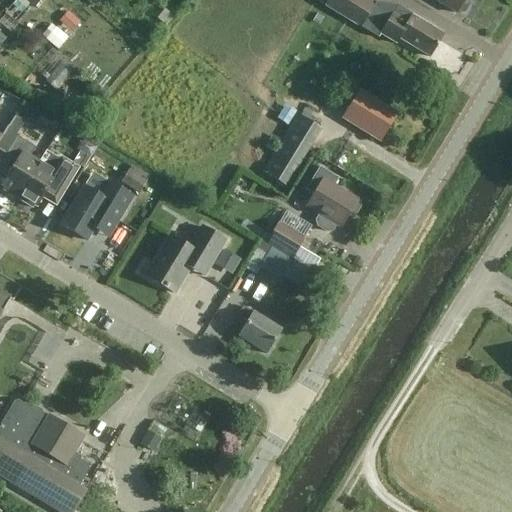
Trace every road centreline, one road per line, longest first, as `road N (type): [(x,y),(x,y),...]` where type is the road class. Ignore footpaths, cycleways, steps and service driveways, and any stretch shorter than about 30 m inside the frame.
road 1 (tertiary): [(293,410),(511,51)]
road 2 (unclassified): [(293,410),(0,235)]
road 3 (unclassified): [(434,346),(511,225)]
